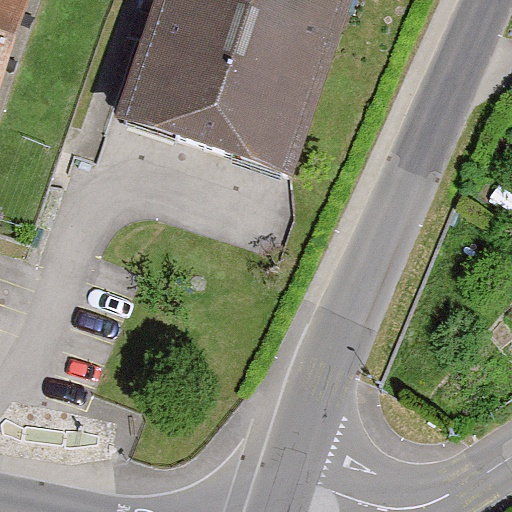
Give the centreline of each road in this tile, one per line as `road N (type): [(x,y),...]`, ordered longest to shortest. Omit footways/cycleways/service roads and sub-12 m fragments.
road 1 (tertiary): [(495,0),(319,381),(275,511)]
road 2 (unknown): [(0,447),(77,227),(96,213),(280,212)]
